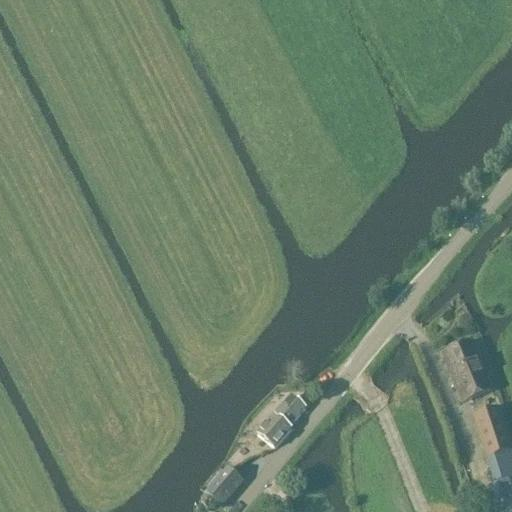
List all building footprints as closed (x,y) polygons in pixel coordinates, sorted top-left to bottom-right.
[(443,356),(463,404),(492,391),(472,344),(443,356)] [(290,430),(306,411),(291,401),(275,419),(274,419),(259,437),(275,451),(292,432),(290,430)] [(511,448),(499,409),(473,418),(474,418),(488,462),(511,453),(511,448)] [(511,453),(488,462),(497,488),(511,482),(511,453)] [(227,471),(205,496),(221,510),(243,485),(227,471)] [(511,511),(511,482),(497,488),(488,490),(495,511),(511,511)]
